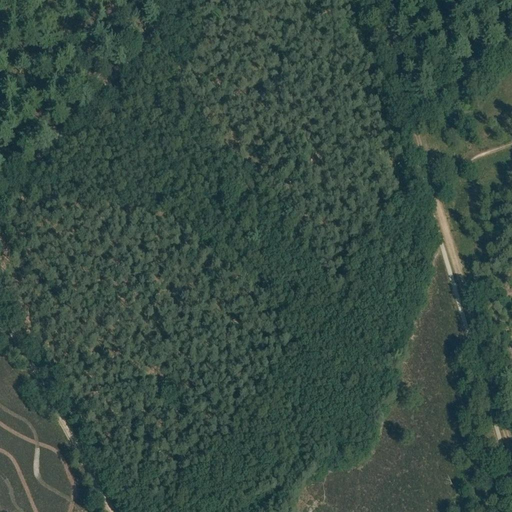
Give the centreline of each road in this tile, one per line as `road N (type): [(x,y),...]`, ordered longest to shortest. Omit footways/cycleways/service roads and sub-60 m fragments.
road 1 (track): [(185,0),(0,201)]
road 2 (track): [(111,511),(0,309)]
road 3 (track): [(449,240),(511,450)]
road 4 (track): [(376,0),(436,196)]
